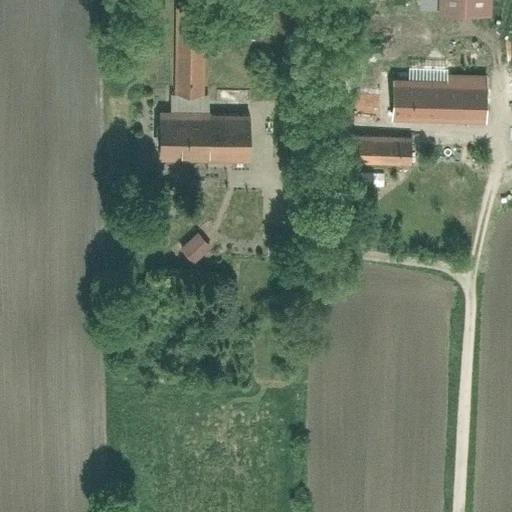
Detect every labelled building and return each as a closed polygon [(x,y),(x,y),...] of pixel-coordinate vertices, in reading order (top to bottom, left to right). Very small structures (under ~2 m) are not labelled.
[(435,9),(435,0),(418,0),(418,9),(435,9)] [(488,0),(435,0),(435,12),(488,13),(488,0)] [(204,7),(174,7),(173,94),(204,94),(204,7)] [(391,77),(390,119),(485,121),(486,79),(391,77)] [(250,116),(158,115),(158,160),(250,161),(250,116)] [(355,134),(354,161),(410,164),(411,137),(355,134)] [(197,232),(180,247),(192,261),(210,246),(197,232)]
